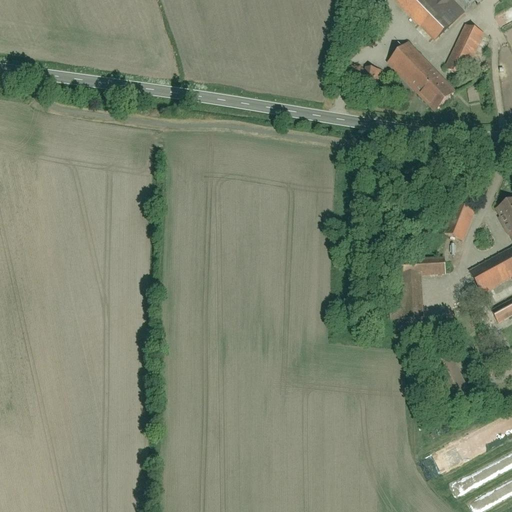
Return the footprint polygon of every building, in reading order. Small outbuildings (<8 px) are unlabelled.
[(393,0),(429,37),(454,14),(441,0),(393,0)] [(459,21),(438,64),(456,73),(478,30),(459,21)] [(403,40),(381,60),(424,106),(445,86),(403,40)] [(368,67),(364,86),(378,89),(383,70),(368,67)] [(464,202),(448,235),(464,243),(480,210),(464,202)] [(511,203),(498,210),(511,237),(511,203)] [(511,252),(473,272),(484,293),(511,279),(511,301),(493,311),(499,324),(511,317),(511,252)] [(450,258),(407,260),(408,276),(425,276),(451,274),(450,258)] [(410,313),(427,312),(425,276),(408,276),(410,313)]
